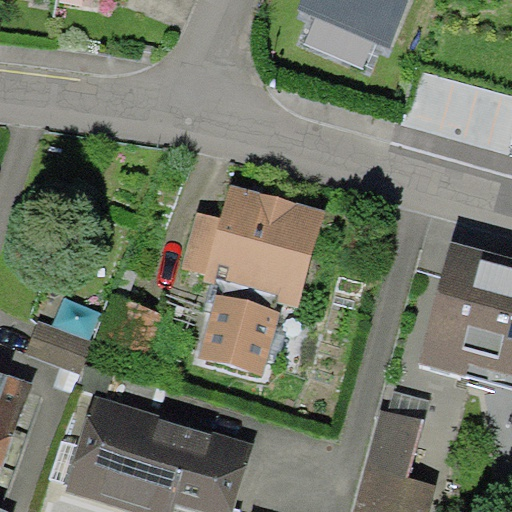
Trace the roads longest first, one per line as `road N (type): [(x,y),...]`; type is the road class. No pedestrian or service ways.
road 1 (residential): [(181,104),(511,202)]
road 2 (residential): [(0,81),(181,104)]
